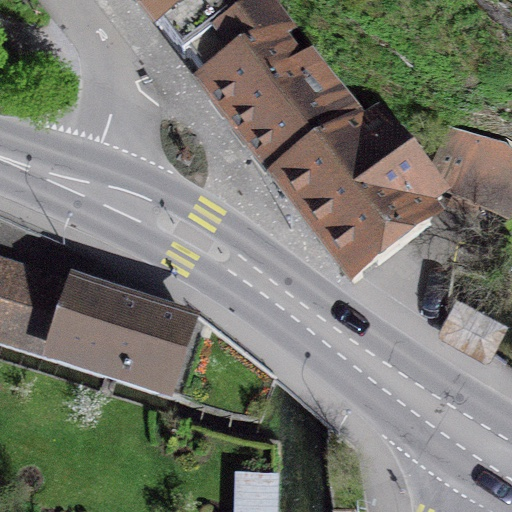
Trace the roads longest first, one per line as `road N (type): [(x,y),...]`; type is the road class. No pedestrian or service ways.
road 1 (primary): [(508,455),(218,252),(96,188)]
road 2 (residential): [(88,0),(111,71),(96,188)]
